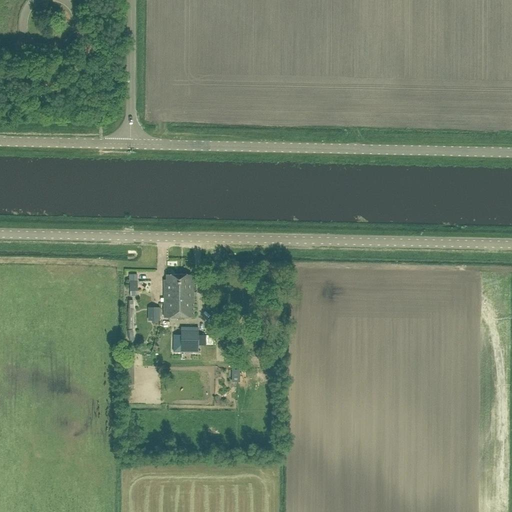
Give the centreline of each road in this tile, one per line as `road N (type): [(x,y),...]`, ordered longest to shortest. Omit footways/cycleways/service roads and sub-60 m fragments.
road 1 (tertiary): [(0,234),(511,244)]
road 2 (tertiary): [(511,153),(130,144)]
road 3 (tertiary): [(130,144),(130,0)]
road 4 (tertiary): [(130,144),(0,141)]
